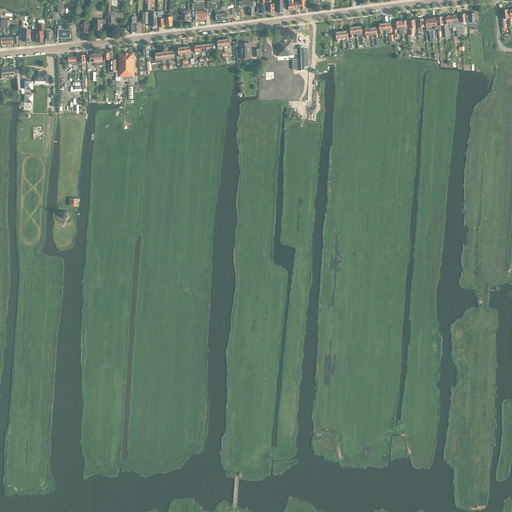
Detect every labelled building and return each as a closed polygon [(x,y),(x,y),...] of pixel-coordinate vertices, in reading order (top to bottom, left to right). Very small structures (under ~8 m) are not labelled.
[(142,13),(142,22),(149,23),(150,8),(150,6),(153,6),(153,2),(153,0),(146,0),(146,13),(142,13)] [(239,6),(241,6),(248,6),(248,15),(254,15),(254,7),(255,7),(255,1),(253,1),(252,0),(241,0),(241,1),(239,1),(239,6)] [(194,9),(195,2),(188,2),(188,9),(184,9),(180,9),(180,15),(180,20),(190,20),(191,9),(194,9)] [(105,3),(105,16),(108,16),(108,26),(113,26),(115,26),(115,19),(122,19),(123,13),(116,12),(116,11),(109,11),(109,4),(107,4),(105,3)] [(164,14),(165,26),(170,25),(170,26),(173,26),(171,16),(174,16),(174,9),(174,4),(170,4),(170,10),(170,12),(168,12),(168,13),(164,14)] [(207,19),(207,11),(206,10),(206,8),(205,8),(205,6),(196,6),(196,11),(196,19),(207,19)] [(220,9),(221,20),(227,20),(227,16),(229,16),(229,11),(227,11),(226,6),(221,6),(220,9)] [(215,14),(213,14),(214,19),(216,18),(216,21),(221,20),(220,9),(218,9),(216,9),(215,9),(215,13),(215,14)] [(461,13),(459,14),(460,22),(459,22),(460,32),(461,32),(463,32),(463,26),(467,26),(468,25),(468,24),(469,24),(469,22),(468,15),(465,15),(465,13),(464,12),(462,13),(461,13)] [(470,13),(468,13),(468,15),(469,22),(469,24),(469,26),(472,26),(473,30),(478,30),(478,22),(475,22),(474,13),(473,12),(470,12),(470,13)] [(452,27),(457,27),(458,36),(461,36),(461,35),(461,33),(461,32),(460,32),(459,22),(457,22),(457,15),(451,15),(451,23),(452,27)] [(93,16),(93,21),(94,21),(94,30),(102,30),(102,25),(104,25),(105,22),(106,19),(105,19),(103,19),(96,19),(96,17),(93,16)] [(130,19),(128,19),(128,26),(128,31),(135,31),(135,23),(136,23),(136,16),(130,16),(130,19)] [(13,28),(13,24),(13,20),(1,19),(0,25),(0,27),(1,27),(5,28),(11,28),(13,28)] [(57,29),(57,38),(69,38),(69,29),(70,29),(70,23),(64,24),(64,26),(58,26),(58,29),(57,29)] [(45,38),(45,43),(53,43),(53,38),(52,38),(53,29),(45,29),(45,35),(46,35),(46,38),(45,38)] [(34,31),(35,42),(44,41),(43,30),(34,31)] [(347,30),(340,31),(341,38),(345,38),(345,41),(348,40),(348,37),(347,30)] [(294,39),(278,40),(278,56),(290,56),(290,55),(294,55),(294,54),(294,49),(294,39)] [(239,43),(240,58),(251,58),(250,43),(239,43)] [(293,59),(293,70),(304,69),(304,66),(309,66),(308,49),(304,49),(304,47),(297,47),(297,49),(294,49),(294,54),(297,54),(298,59),(293,59)] [(115,72),(116,60),(111,60),(111,58),(111,54),(109,54),(109,52),(108,52),(106,52),(105,52),(104,52),(104,60),(108,60),(108,72),(115,72)] [(121,81),(121,77),(134,77),(134,53),(128,53),(127,52),(125,52),(124,53),(118,53),(118,70),(116,70),(116,81),(121,81)] [(101,53),(95,53),(97,66),(96,66),(96,72),(97,71),(99,71),(99,65),(104,65),(104,61),(102,61),(101,53)] [(80,65),(81,65),(86,65),(85,54),(79,55),(79,61),(77,61),(78,65),(80,65)] [(0,67),(1,78),(14,77),(15,90),(21,90),(18,70),(13,70),(13,66),(0,67)] [(33,71),(33,75),(34,75),(34,80),(46,81),(46,80),(49,80),(49,83),(53,84),(53,77),(49,76),(49,77),(46,77),(46,72),(42,71),(40,71),(34,70),(34,71),(33,71)] [(32,89),(32,81),(23,81),(23,89),(30,90),(32,89)] [(24,102),(33,102),(33,93),(24,93),(24,102)] [(67,214),(68,214),(68,213),(67,213),(66,211),(65,211),(63,211),(62,210),(62,211),(60,213),(60,212),(60,213),(60,215),(59,216),(60,216),(62,218),(62,219),(63,218),(65,218),(65,219),(66,219),(65,218),(67,217),(68,216),(67,216),(67,214)]
